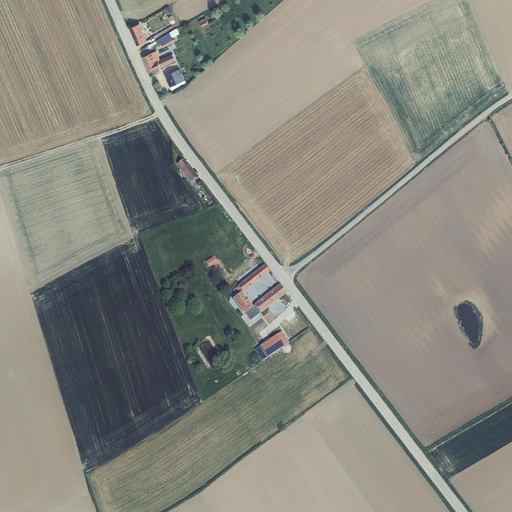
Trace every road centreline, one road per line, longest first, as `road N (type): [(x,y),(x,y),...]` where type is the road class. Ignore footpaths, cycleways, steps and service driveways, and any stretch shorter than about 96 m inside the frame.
road 1 (tertiary): [(110,0),(165,122),(284,276)]
road 2 (tertiary): [(284,276),(462,511)]
road 3 (unclassified): [(511,95),(284,276)]
road 4 (track): [(160,112),(0,169)]
